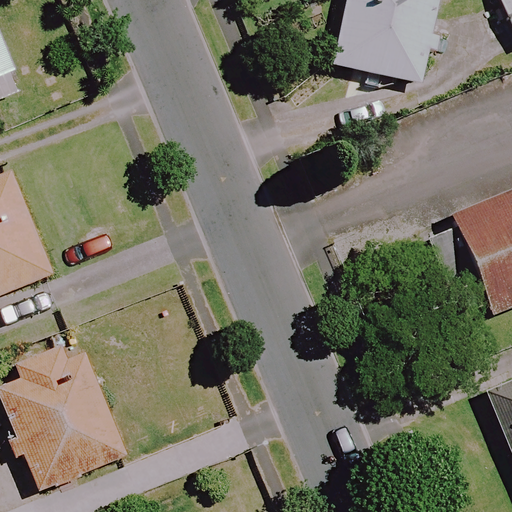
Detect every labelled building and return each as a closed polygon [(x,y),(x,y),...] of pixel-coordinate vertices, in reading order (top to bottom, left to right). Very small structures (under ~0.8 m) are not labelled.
[(341,0),(328,73),(415,89),(431,0),(341,0)] [(511,0),(490,0),(511,50),(511,0)] [(0,103),(15,97),(0,58),(0,103)] [(0,297),(45,280),(5,178),(0,179),(0,297)] [(511,195),(445,223),(485,321),(511,309),(511,195)] [(0,389),(0,418),(32,496),(112,463),(64,347),(11,369),(17,382),(0,389)] [(511,384),(479,398),(511,481),(511,384)]
